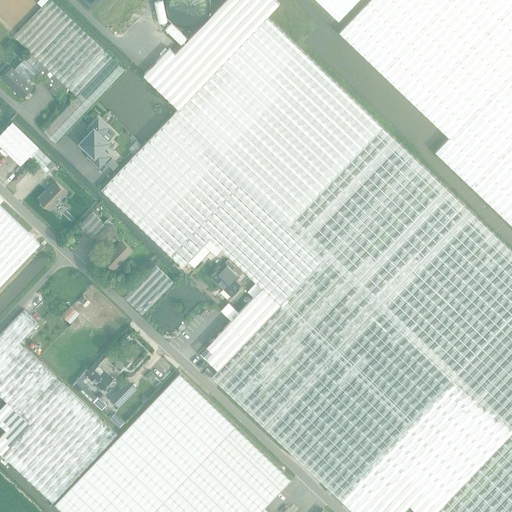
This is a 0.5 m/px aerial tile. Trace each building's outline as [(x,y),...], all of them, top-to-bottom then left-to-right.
[(56,143),(125,70),(51,0),(47,0),(13,36),(30,52),(14,69),(28,82),(30,80),(31,81),(45,66),(69,89),(77,96),(43,131),(56,143)] [(173,115),(102,186),(117,201),(185,265),(188,261),(194,266),(210,250),(216,255),(222,249),(224,251),(257,282),(280,304),(218,369),(211,377),(219,384),(292,454),(322,482),(333,493),(353,511),(402,511),(410,505),(417,511),(511,511),(511,251),(497,237),(267,17),(279,3),(275,0),(226,0),(175,53),(170,48),(149,70),(145,74),(144,74),(144,75),(178,109),(177,111),(174,113),(173,115)] [(316,0),(338,21),(358,0),(316,0)] [(511,0),(363,0),(341,24),(336,29),(445,133),(444,134),(448,137),(447,138),(435,151),(511,222),(511,0)] [(9,39),(4,45),(8,50),(14,43),(9,39)] [(66,93),(69,89),(45,66),(36,76),(49,88),(57,97),(64,91),(66,93)] [(28,82),(14,69),(12,67),(2,78),(23,97),(32,87),(28,82)] [(108,124),(98,115),(89,124),(92,127),(81,139),(93,150),(90,153),(100,162),(109,152),(102,145),(109,138),(102,131),(108,124)] [(48,174),(58,164),(12,121),(0,133),(0,145),(21,165),(29,156),(48,174)] [(137,140),(129,148),(134,153),(142,145),(137,140)] [(112,155),(108,159),(114,165),(118,160),(112,155)] [(50,210),(67,193),(55,182),(38,199),(41,202),(40,204),(40,206),(43,209),(45,209),(47,207),(50,210)] [(0,286),(39,245),(0,207),(0,286)] [(92,238),(106,225),(92,212),(78,225),(92,238)] [(122,239),(103,259),(114,270),(133,250),(122,239)] [(229,261),(223,267),(222,266),(212,277),(231,295),(241,285),(236,280),(239,276),(232,269),(235,266),(229,261)] [(155,265),(124,297),(137,309),(141,314),(142,315),(174,282),(155,265)] [(257,282),(247,292),(253,297),(225,327),(231,332),(206,358),(218,369),(280,304),(257,282)] [(84,295),(78,300),(83,305),(83,304),(88,300),(88,299),(84,295)] [(69,306),(62,315),(67,321),(75,312),(69,306)] [(62,511),(252,511),(259,505),(263,509),(291,479),(179,373),(119,436),(74,394),(56,376),(19,341),(37,321),(24,309),(0,334),(0,394),(7,401),(1,407),(9,415),(24,430),(1,454),(62,511)] [(205,310),(200,315),(204,319),(209,314),(205,310)] [(80,377),(81,378),(86,383),(88,380),(92,384),(94,382),(96,384),(95,386),(99,389),(101,388),(102,389),(113,378),(112,378),(114,376),(119,371),(105,357),(98,364),(90,372),(87,369),(80,377)] [(80,377),(72,385),(79,391),(86,383),(81,378),(80,377)] [(127,379),(109,397),(119,407),(136,389),(127,379)] [(97,396),(92,401),(101,410),(106,404),(101,399),(97,396)] [(0,408),(0,423),(6,429),(0,435),(0,452),(1,454),(24,430),(9,415),(1,407),(0,408)] [(115,413),(111,418),(120,426),(124,422),(115,413)]
